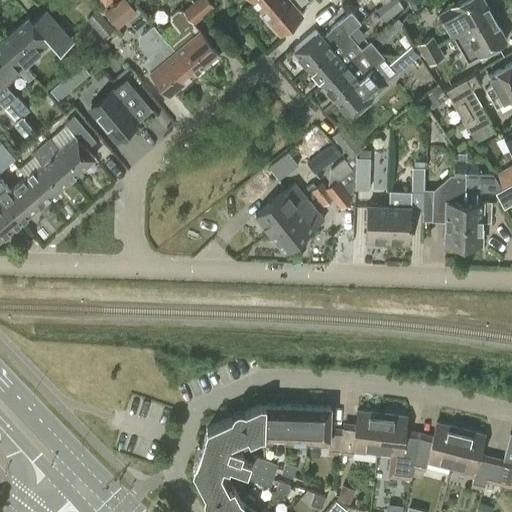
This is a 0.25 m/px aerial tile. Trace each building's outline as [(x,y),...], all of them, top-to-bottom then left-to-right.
[(119,0),(104,13),(117,29),(136,13),(125,0),(119,0)] [(194,74),(218,53),(194,24),(203,16),(214,6),(208,0),(194,0),(182,11),(191,22),(177,34),(167,42),(194,74)] [(252,0),(259,9),(269,0),(252,0)] [(269,0),(259,9),(280,33),(284,30),(303,14),(297,8),(306,0),(269,0)] [(375,11),(384,22),(397,11),(402,7),(396,0),(388,0),(384,4),(375,11)] [(425,0),(406,0),(411,10),(427,2),(425,0)] [(450,6),(439,12),(452,37),(454,37),(464,31),(464,30),(491,15),(483,0),(457,0),(449,4),(450,6)] [(0,40),(0,41),(22,66),(49,42),(57,51),(70,39),(44,9),(31,20),(28,16),(0,40)] [(97,10),(86,19),(102,38),(113,29),(97,10)] [(316,30),(293,49),(309,68),(341,41),(349,34),(348,33),(361,22),(352,11),(332,30),(322,38),(316,30)] [(464,31),(454,37),(467,60),(477,55),(478,57),(506,41),(505,40),(491,15),(464,30),(464,31)] [(403,25),(397,18),(383,30),(388,36),(403,25)] [(357,44),(349,34),(341,41),(309,68),(322,84),(345,64),(355,56),(362,50),(357,44)] [(422,54),(437,45),(431,35),(416,43),(422,54)] [(167,42),(163,37),(145,53),(149,57),(142,63),(169,94),(194,74),(167,42)] [(22,66),(0,41),(0,103),(15,121),(21,115),(23,117),(30,111),(17,95),(14,97),(2,83),(22,66)] [(345,64),(322,84),(336,100),(369,73),(385,60),(383,57),(384,56),(372,42),(362,50),(355,56),(345,64)] [(336,100),(350,116),(373,97),(388,84),(386,82),(419,55),(411,44),(388,64),(385,60),(369,73),(336,100)] [(443,55),(437,45),(422,54),(428,64),(443,55)] [(506,100),(507,101),(511,97),(511,61),(489,74),(494,84),(486,89),(497,108),(504,104),(503,102),(506,100)] [(479,82),(474,74),(446,90),(474,141),(494,130),(471,86),(479,82)] [(65,77),(50,90),(58,99),(74,86),(65,77)] [(152,109),(126,78),(110,91),(90,107),(116,139),(138,121),(152,109)] [(50,139),(42,145),(70,178),(94,157),(86,148),(95,140),(73,115),(64,123),(66,125),(50,139)] [(356,154),(359,150),(360,149),(343,128),(332,136),(336,141),(344,152),(348,155),(350,158),(356,154)] [(511,129),(509,132),(502,136),(511,156),(511,129)] [(0,170),(13,159),(15,158),(0,140),(0,170)] [(315,174),(344,152),(336,141),(334,142),(307,163),(315,174)] [(17,164),(46,198),(70,178),(42,145),(33,154),(21,165),(18,162),(17,164)] [(287,151),(269,165),(278,178),(297,164),(287,151)] [(457,153),(454,156),(454,173),(464,174),(465,160),(466,160),(466,153),(457,153)] [(351,168),(337,179),(349,194),(354,190),(355,157),(356,154),(350,158),(348,155),(343,159),(351,168)] [(355,157),(354,190),(369,190),(370,158),(358,157),(357,157),(355,157)] [(329,170),(324,189),(337,179),(351,168),(343,159),(329,170)] [(478,160),(466,160),(465,160),(464,174),(478,174),(478,171),(478,160)] [(422,210),(423,188),(424,188),(424,161),(413,161),(413,167),(412,167),(411,191),(390,190),(389,205),(388,205),(387,241),(409,242),(410,209),(422,210)] [(511,163),(496,173),(503,186),(511,180),(511,163)] [(17,164),(0,178),(0,192),(22,219),(46,198),(17,164)] [(478,174),(464,174),(463,244),(480,244),(481,220),(489,221),(489,203),(480,203),(480,191),(495,191),(503,186),(496,173),(494,171),(478,171),(478,174)] [(423,210),(422,210),(422,218),(446,219),(445,243),(463,244),(464,174),(454,173),(451,173),(434,188),(424,188),(423,188),(423,210)] [(337,179),(324,189),(326,191),(332,199),(333,198),(341,207),(352,198),(349,194),(337,179)] [(511,180),(503,186),(495,191),(504,207),(511,201),(511,180)] [(255,214),(262,223),(270,233),(309,202),(293,182),(264,206),(255,214)] [(326,191),(324,189),(320,184),(310,191),(316,199),(326,191)] [(322,206),(332,199),(326,191),(316,199),(322,206)] [(0,237),(22,219),(0,192),(0,237)] [(323,219),(309,202),(270,233),(285,250),(323,219)] [(366,204),(365,240),(387,241),(388,205),(366,204)] [(191,469),(213,511),(231,511),(242,500),(238,497),(233,486),(228,488),(220,473),(223,466),(228,468),(229,466),(246,471),(244,478),(254,481),(258,469),(262,458),(252,454),(249,461),(239,458),(242,449),(230,446),(231,443),(246,436),(249,441),(259,436),(262,436),(264,404),(260,403),(206,428),(191,469)] [(272,444),(272,436),(284,437),(285,404),(264,404),(262,436),(262,444),(272,444)] [(305,438),(307,405),(285,404),(284,437),(283,445),(305,446),(305,438)] [(329,428),(330,406),(307,405),(305,438),(305,446),(328,447),(328,454),(338,454),(341,429),(329,428)] [(381,412),(356,409),(354,427),(342,426),(341,429),(338,454),(351,455),(351,449),(376,452),(381,412)] [(405,415),(381,412),(376,452),(389,453),(387,474),(409,477),(411,464),(416,437),(403,436),(405,415)] [(460,427),(435,421),(431,440),(416,437),(410,475),(421,478),(423,470),(425,471),(428,460),(450,466),(460,427)] [(460,427),(450,466),(474,472),(470,487),(483,490),(485,483),(495,485),(502,460),(478,454),(483,433),(460,427)] [(511,433),(509,433),(503,460),(502,460),(495,485),(511,488),(511,433)] [(262,458),(258,469),(273,474),(277,463),(262,458)] [(281,473),(292,477),(296,465),(285,462),(281,473)] [(269,486),(273,474),(258,469),(254,481),(269,486)] [(289,485),(278,481),(274,492),(285,496),(289,485)] [(337,498),(350,503),(353,494),(341,489),(337,498)] [(324,496),(313,493),(310,504),(321,507),(324,496)] [(242,500),(231,511),(257,511),(250,506),(255,500),(248,495),(243,501),(242,500)] [(329,509),(332,511),(346,511),(347,511),(335,502),(329,509)] [(401,511),(402,502),(387,502),(386,511),(401,511)] [(407,511),(425,511),(427,508),(409,503),(407,511)] [(486,511),(488,506),(478,503),(474,511),(486,511)]
